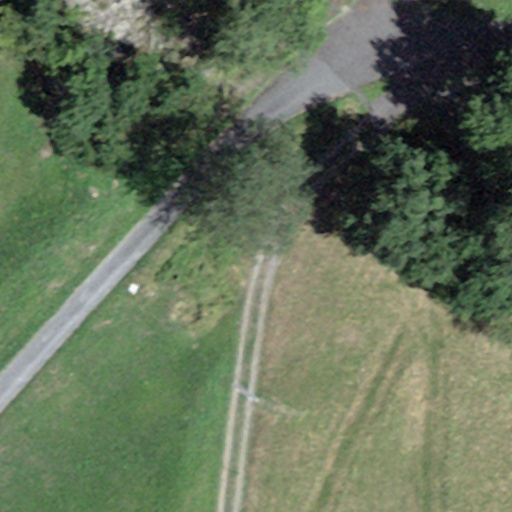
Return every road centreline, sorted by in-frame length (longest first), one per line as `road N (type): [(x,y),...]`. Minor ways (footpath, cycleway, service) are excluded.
road 1 (unclassified): [(0,392),(232,139),(293,91),(341,63),(393,47),(511,39)]
road 2 (track): [(229,511),(256,300),(281,223),(442,41)]
